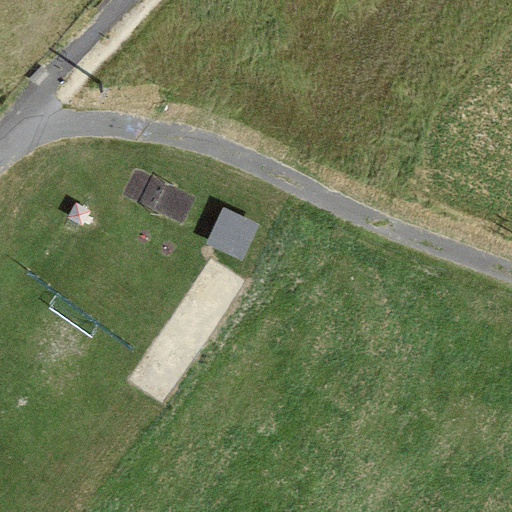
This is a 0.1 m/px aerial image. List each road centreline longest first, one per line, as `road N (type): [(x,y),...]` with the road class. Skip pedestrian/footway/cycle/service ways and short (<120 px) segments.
road 1 (track): [(32,127),(128,128),(214,149),(511,266)]
road 2 (track): [(32,127),(142,0)]
